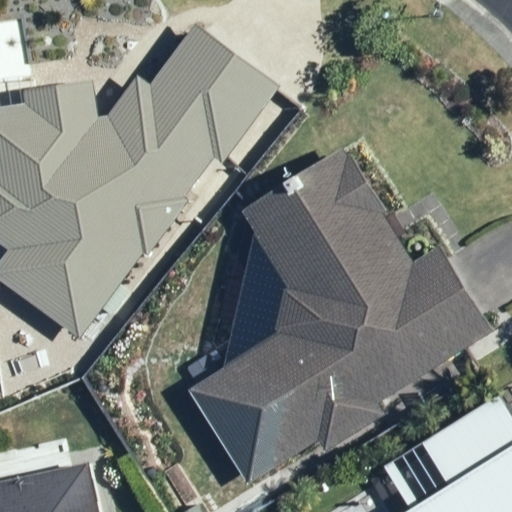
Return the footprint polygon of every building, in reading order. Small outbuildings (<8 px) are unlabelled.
[(18,23),(0,24),(0,83),(22,82),(18,23)] [(28,254),(11,277),(100,342),(163,255),(168,258),(207,204),(203,202),(234,160),(243,166),(300,88),(214,26),(169,87),(158,79),(128,120),(117,122),(111,86),(45,96),(47,108),(0,115),(0,155),(3,175),(0,174),(0,225),(1,234),(28,254)] [(404,418),(397,406),(511,337),(511,334),(463,251),(434,269),(402,216),(406,213),(369,151),(264,214),(311,294),(300,336),(238,373),(294,469),(338,444),(344,453),(404,418)] [(511,511),(511,408),(410,470),(435,511),(511,511)] [(0,489),(0,511),(117,511),(108,467),(0,489)] [(227,511),(222,503),(207,511),(227,511)]
